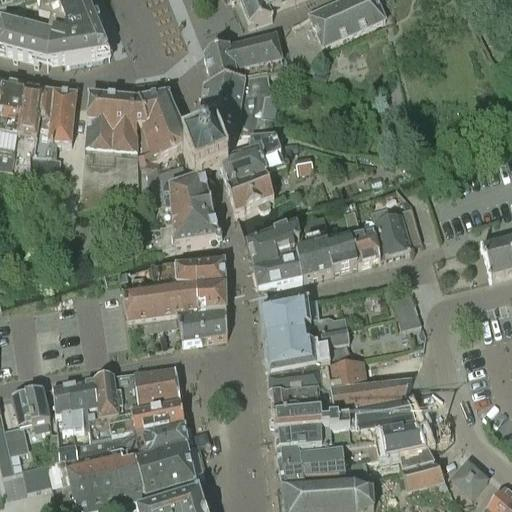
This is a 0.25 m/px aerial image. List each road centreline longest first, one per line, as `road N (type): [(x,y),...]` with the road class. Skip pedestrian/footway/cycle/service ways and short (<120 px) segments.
road 1 (residential): [(511,485),(461,429),(430,316)]
road 2 (residential): [(166,74),(93,88),(0,74)]
road 3 (residential): [(260,511),(245,357)]
road 4 (residential): [(274,304),(414,275)]
road 5 (residential): [(120,372),(245,357)]
road 6 (residential): [(0,393),(120,372)]
